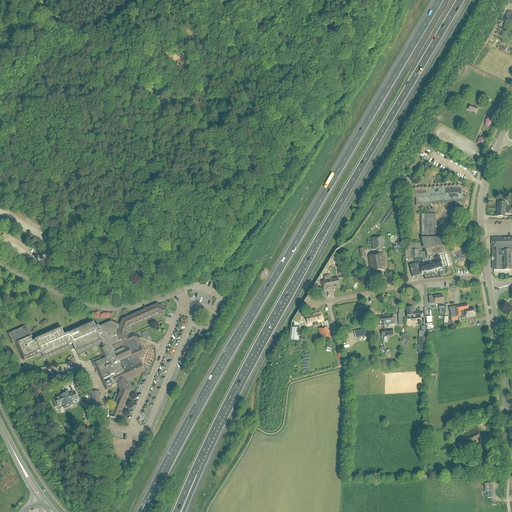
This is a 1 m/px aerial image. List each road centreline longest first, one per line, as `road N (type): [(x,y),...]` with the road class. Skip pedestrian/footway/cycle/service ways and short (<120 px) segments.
road 1 (motorway): [(438,0),(150,502)]
road 2 (motorway): [(179,504),(269,323),(460,0)]
road 3 (secondary): [(511,457),(490,291)]
road 4 (residential): [(328,301),(488,276)]
road 5 (secondary): [(488,276),(480,201),(500,139)]
